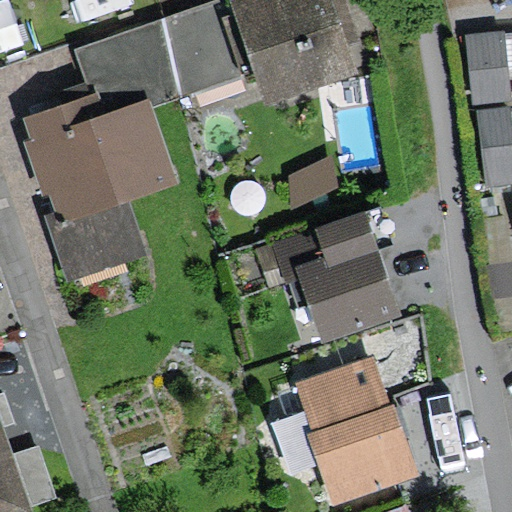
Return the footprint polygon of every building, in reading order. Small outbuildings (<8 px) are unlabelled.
[(222,18),(217,2),(163,21),(180,93),(264,65),(273,91),(342,68),(329,30),(347,23),(339,0),(256,0),(254,1),(254,0),(225,0),(230,15),(222,18)] [(168,181),(142,106),(180,93),(163,21),(84,48),(101,96),(32,119),(39,141),(32,144),(47,188),(54,185),(65,216),(53,220),(68,262),(118,245),(122,256),(138,251),(119,198),(168,181)] [(511,37),(511,32),(463,39),(471,105),(511,100),(511,37)] [(21,55),(0,61),(0,116),(36,107),(21,55)] [(309,272),(366,253),(375,249),(363,212),(273,243),(285,280),(309,272)] [(328,329),(386,309),(366,253),(309,272),(328,329)] [(406,470),(395,438),(406,434),(398,408),(386,412),(377,383),(353,391),(346,371),(308,384),(330,448),(322,451),(337,494),(406,470)] [(1,393),(0,393),(0,511),(5,511),(52,496),(36,447),(11,456),(0,424),(11,421),(1,393)]
